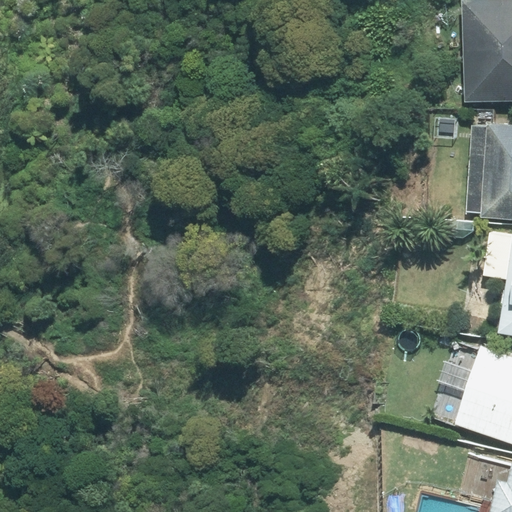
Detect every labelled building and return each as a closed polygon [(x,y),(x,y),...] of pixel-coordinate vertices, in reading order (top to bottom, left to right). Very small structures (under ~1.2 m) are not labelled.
[(511,0),(473,0),(475,47),(511,45),(511,0)] [(511,45),(475,47),(475,98),(511,97),(511,45)] [(511,122),(495,121),(495,125),(479,124),(472,209),(488,210),(488,216),(511,217),(511,122)] [(511,330),(511,232),(498,231),(492,273),(511,276),(511,308),(509,330),(511,330)] [(511,437),(511,352),(489,345),(464,422),(511,437)] [(511,511),(511,477),(508,477),(499,511),(511,511)]
